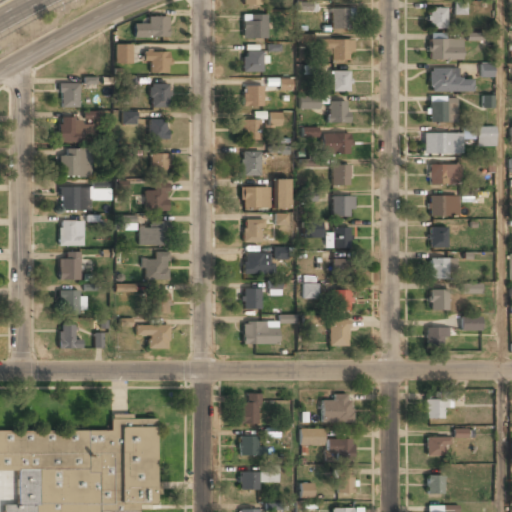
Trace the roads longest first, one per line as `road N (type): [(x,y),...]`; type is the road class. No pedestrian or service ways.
road 1 (residential): [(201,0),(202,511)]
road 2 (residential): [(389,0),(389,511)]
road 3 (residential): [(16,63),(21,372)]
road 4 (residential): [(511,371),(202,371)]
road 5 (residential): [(202,371),(0,372)]
road 6 (secondary): [(0,71),(136,0)]
